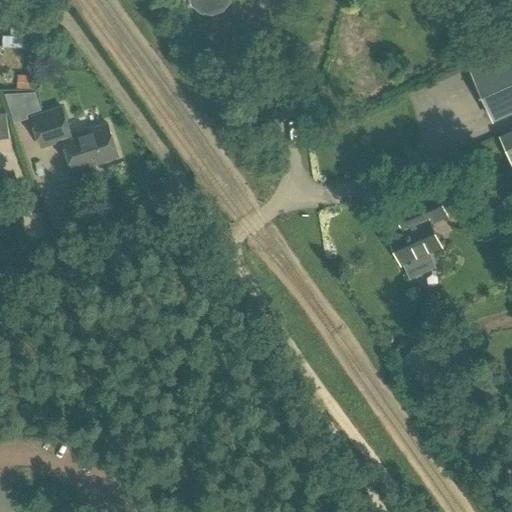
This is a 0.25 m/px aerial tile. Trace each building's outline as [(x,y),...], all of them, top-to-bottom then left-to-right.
[(196,0),(198,4),(208,9),(220,9),(230,5),(234,0),(196,0)] [(494,119),(511,111),(511,51),(471,69),(494,119)] [(32,88),(32,73),(17,73),(17,88),(32,88)] [(14,97),(17,107),(38,102),(35,91),(14,97)] [(31,116),(41,147),(63,140),(73,170),(118,155),(107,123),(71,135),(62,106),(31,116)] [(0,114),(0,139),(9,138),(6,114),(0,114)] [(511,135),(503,140),(511,160),(511,135)] [(387,232),(401,263),(440,246),(429,222),(446,215),(435,190),(392,210),(399,226),(387,232)] [(473,220),(484,241),(511,228),(501,207),(473,220)] [(363,292),(374,313),(398,300),(386,279),(363,292)]
